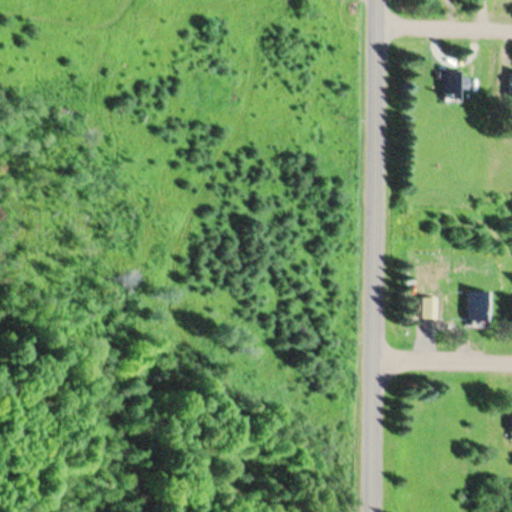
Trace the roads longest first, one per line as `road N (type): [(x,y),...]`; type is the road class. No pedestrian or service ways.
road 1 (tertiary): [(376,511),(382,0)]
road 2 (residential): [(378,362),(511,365)]
road 3 (residential): [(511,34),(382,29)]
